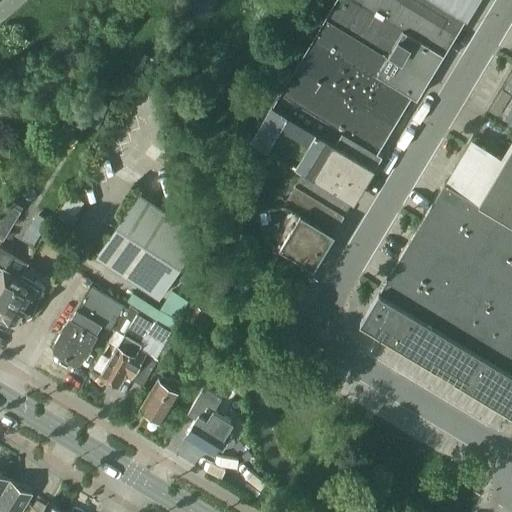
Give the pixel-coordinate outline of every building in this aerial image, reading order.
[(417,96),(444,51),(469,10),(468,9),(473,0),(333,0),(314,33),(279,89),(272,102),(340,143),(375,164),(382,152),(377,149),(411,92),(417,96)] [(162,91),(171,141),(181,140),(172,89),(162,91)] [(375,164),(340,143),(272,102),(251,136),(304,168),(354,198),(375,164)] [(511,145),(479,200),(511,220),(511,145)] [(314,265),(345,214),(354,198),(304,168),(284,200),(258,205),(263,234),(314,265)] [(511,220),(479,200),(479,201),(444,180),(361,319),(511,410),(511,220)] [(95,254),(160,296),(201,232),(137,190),(95,254)] [(0,220),(0,235),(3,238),(20,210),(10,204),(0,220)] [(58,240),(72,249),(76,241),(63,233),(58,240)] [(0,309),(22,273),(28,261),(0,244),(0,309)] [(22,273),(0,309),(0,314),(12,322),(14,318),(21,322),(25,315),(27,317),(39,297),(37,296),(41,289),(34,285),(36,282),(22,273)] [(62,328),(54,341),(56,348),(74,359),(80,357),(84,350),(85,351),(91,343),(89,342),(102,322),(110,326),(111,326),(116,329),(117,327),(129,307),(90,283),(68,318),(64,323),(62,328)] [(133,291),(127,300),(175,330),(180,321),(176,319),(188,299),(172,289),(159,308),(133,291)] [(196,304),(186,322),(192,325),(195,320),(198,321),(205,309),(196,304)] [(124,332),(101,372),(104,374),(104,377),(111,381),(114,380),(118,382),(125,369),(131,373),(129,376),(142,383),(156,360),(143,353),(145,350),(139,346),(142,342),(140,341),(153,318),(130,305),(129,307),(117,327),(124,332)] [(168,379),(162,375),(160,378),(158,377),(141,406),(162,419),(180,390),(179,389),(183,383),(170,375),(168,379)] [(195,417),(185,433),(213,450),(217,444),(219,441),(224,444),(231,432),(225,428),(230,419),(214,409),(221,397),(204,386),(187,412),(195,417)] [(0,493),(9,478),(1,473),(0,471),(0,493)] [(18,483),(9,478),(0,493),(0,511),(2,510),(5,511),(19,511),(32,491),(28,487),(23,483),(18,483)] [(64,511),(65,511),(48,501),(41,511),(32,505),(27,511),(64,511)]
